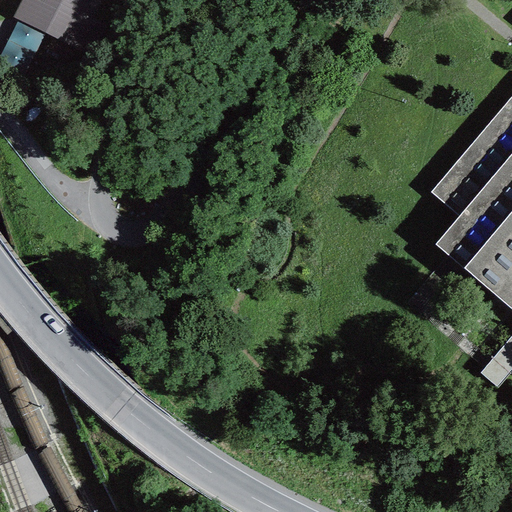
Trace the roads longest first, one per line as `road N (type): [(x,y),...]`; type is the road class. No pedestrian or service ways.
road 1 (trunk): [(277,511),(121,407),(0,277)]
road 2 (residential): [(310,0),(163,219),(141,231),(115,227)]
road 3 (unclassified): [(115,227),(102,214),(99,181),(141,0)]
